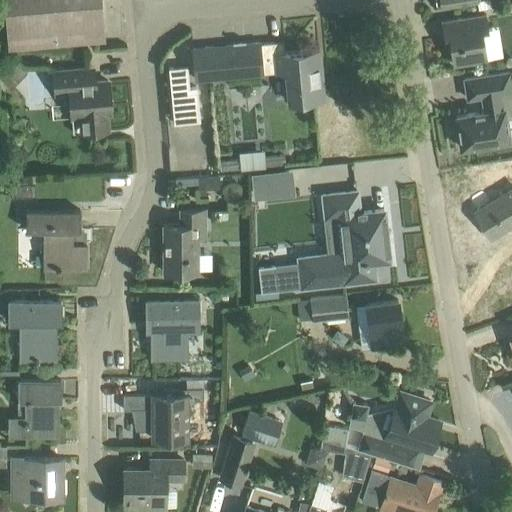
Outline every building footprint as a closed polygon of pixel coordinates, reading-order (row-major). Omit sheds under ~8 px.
[(4,0),(8,46),(105,38),(101,0),(4,0)] [(483,29),(489,29),(486,14),(441,21),(444,36),(448,35),(453,63),(473,60),(487,58),(483,29)] [(286,70),(289,101),(324,98),(323,95),(321,96),(319,67),(321,67),(319,49),(284,52),(283,40),(260,42),(263,72),(286,70)] [(193,48),(195,78),(263,72),(260,42),(193,48)] [(0,75),(0,78),(10,88),(24,73),(13,62),(0,75)] [(187,65),(167,67),(170,101),(172,123),(200,119),(197,86),(190,87),(187,65)] [(53,71),(54,92),(63,91),(63,100),(67,102),(70,102),(73,133),(113,130),(109,80),(92,82),(89,78),(88,67),(53,71)] [(511,86),(509,70),(464,78),(467,97),(482,95),(485,110),(456,115),(461,147),(509,139),(506,114),(511,113),(511,86)] [(222,159),(223,170),(284,164),(283,153),(222,159)] [(506,191),(474,196),(475,203),(477,202),(483,242),(510,238),(507,221),(511,219),(511,166),(502,168),(506,191)] [(248,169),(249,195),(293,193),(291,167),(248,169)] [(35,183),(11,185),(12,197),(36,195),(35,183)] [(261,266),(259,266),(261,290),(278,288),(302,286),(329,282),(376,277),(374,260),(390,258),(384,208),(360,211),(357,189),(323,193),(324,197),(326,216),(330,253),(298,256),(299,262),(275,264),(261,266)] [(164,223),(164,271),(198,271),(198,225),(205,225),(205,208),(181,208),(181,223),(164,223)] [(72,267),(87,267),(87,241),(81,241),(80,209),(26,209),(26,229),(43,229),(43,267),(61,267),(61,266),(72,266),(72,267)] [(261,290),(255,291),(256,298),(279,295),(278,288),(261,290)] [(346,294),(310,298),(312,318),(312,321),(348,317),(346,294)] [(188,357),(187,328),(199,328),(199,297),(146,298),(147,329),(152,329),(152,358),(188,357)] [(9,299),(9,320),(20,320),(20,359),(36,359),(56,359),(56,320),(61,320),(61,299),(9,299)] [(398,299),(364,304),(370,346),(397,342),(395,327),(402,326),(398,299)] [(250,363),(239,369),(245,381),(256,375),(250,363)] [(18,379),(18,400),(26,400),(26,420),(24,420),(24,425),(26,425),(27,435),(58,435),(58,399),(62,399),(62,379),(18,379)] [(164,393),(124,393),(124,409),(136,408),(140,428),(140,430),(152,430),(152,437),(188,437),(187,399),(203,399),(203,387),(164,387),(164,393)] [(354,400),(347,423),(361,428),(355,447),(414,465),(420,446),(430,449),(439,419),(426,415),(431,399),(399,390),(395,404),(367,414),(370,405),(354,400)] [(250,410),(242,434),(265,441),(272,417),(250,410)] [(324,424),(322,437),(344,444),(347,428),(336,425),(324,424)] [(232,434),(218,478),(242,485),(256,442),(232,434)] [(322,437),(320,448),(346,451),(342,475),(354,478),(350,491),(359,493),(371,452),(344,444),(322,437)] [(376,454),(372,465),(389,470),(392,460),(376,454)] [(12,495),(22,495),(63,495),(62,457),(12,457),(12,477),(12,495)] [(124,505),(165,506),(166,479),(184,479),(184,459),(151,458),(151,469),(141,469),(141,467),(124,467),(124,505)] [(371,470),(361,501),(378,506),(378,504),(399,511),(398,511),(432,511),(439,492),(438,491),(442,480),(420,473),(416,484),(390,476),(371,470)] [(300,501),(297,511),(306,511),(308,503),(300,501)] [(307,511),(323,511),(325,507),(310,502),(307,511)]
